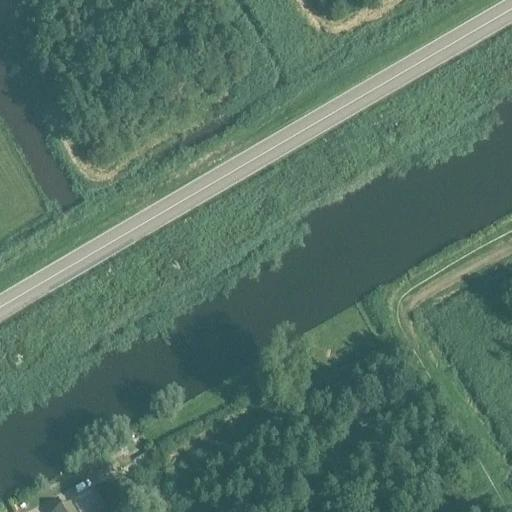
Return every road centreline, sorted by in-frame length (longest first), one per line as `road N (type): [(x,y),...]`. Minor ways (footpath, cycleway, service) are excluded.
road 1 (tertiary): [(0,307),(511,10)]
road 2 (unknown): [(316,511),(340,458),(419,362)]
road 3 (unknown): [(511,246),(408,302),(402,315),(419,362)]
